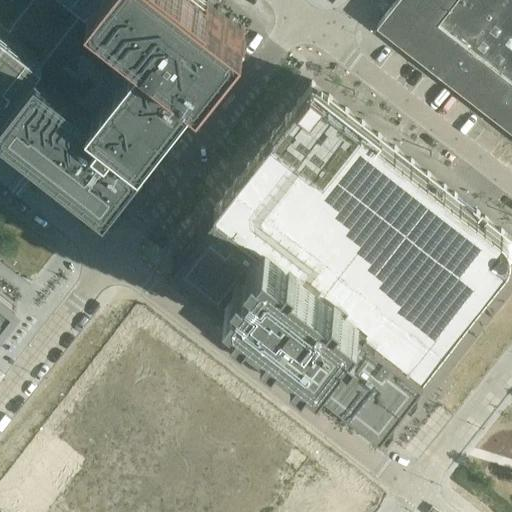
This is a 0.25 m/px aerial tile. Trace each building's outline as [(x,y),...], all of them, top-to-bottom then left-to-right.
[(246,29),(209,0),(90,0),(87,4),(44,59),(0,115),(0,124),(106,207),(146,156),(143,153),(198,83),(201,86),(203,87),(247,30),(246,29)] [(0,0),(0,115),(44,59),(8,31),(0,24),(0,0),(81,0),(87,4),(90,0),(0,0)] [(31,0),(8,31),(44,59),(87,4),(81,0),(31,0)] [(409,50),(434,18),(410,0),(395,0),(377,24),(409,50)] [(489,13),(472,0),(410,0),(434,18),(465,43),(489,13)] [(511,30),(511,0),(472,0),(489,13),(511,30)] [(475,101),(511,53),(511,30),(489,13),(465,43),(441,74),(475,101)] [(441,74),(465,43),(434,18),(409,50),(441,74)] [(508,127),(511,122),(511,53),(475,101),(508,127)] [(217,202),(215,205),(424,368),(427,365),(425,364),(430,357),(432,358),(434,355),(433,355),(434,354),(433,353),(442,342),(443,343),(444,342),(446,339),(447,338),(446,337),(454,326),(455,327),(456,326),(457,326),(459,324),(458,323),(459,322),(458,321),(466,310),(467,311),(468,310),(469,310),(471,308),(471,307),(472,306),(471,305),(479,295),(480,295),(481,294),(484,292),(483,291),(484,290),(483,289),(491,279),(492,280),(493,278),(494,279),(496,276),(495,276),(496,274),(495,274),(503,263),(504,264),(505,263),(506,263),(508,261),(507,260),(508,259),(507,258),(511,251),(511,239),(504,233),(505,232),(504,231),(504,230),(501,228),(501,229),(500,228),(499,229),(488,220),(489,219),(487,218),(488,218),(485,215),(484,217),(479,214),(480,213),(479,212),(480,211),(477,209),(476,210),(475,211),(466,203),(467,202),(466,202),(465,203),(456,195),(457,195),(457,194),(455,191),(454,192),(453,191),(452,192),(445,187),(447,185),(444,183),(443,184),(442,183),(441,184),(430,175),(431,174),(430,173),(427,170),(427,171),(426,170),(425,171),(414,163),(415,161),(413,160),(414,160),(411,158),(409,157),(408,158),(397,150),(398,149),(397,148),(397,147),(395,145),(394,145),(393,144),(392,146),(381,137),(382,136),(381,135),(381,134),(378,132),(378,133),(377,132),(376,133),(365,124),(366,123),(364,122),(365,121),(362,119),(361,120),(360,119),(359,120),(348,111),(349,110),(348,109),(345,106),(345,107),(344,106),(343,107),(332,99),(333,97),(331,96),(332,96),(329,94),(327,93),(326,94),(315,85),(316,84),(314,83),(315,82),(312,80),(310,83),(310,84),(309,85),(311,86),(302,97),(301,96),(300,97),(299,96),(297,99),(298,100),(297,101),(298,102),(290,113),(288,112),(288,113),(287,112),(285,115),(285,116),(284,117),(285,118),(277,128),(276,128),(275,129),(274,128),(272,131),(273,132),(272,133),(273,134),(265,144),(264,143),(263,145),(262,144),(260,147),(260,148),(259,149),(261,150),(252,160),(251,159),(250,161),(250,160),(247,163),(248,164),(247,165),(248,166),(241,174),(240,176),(239,175),(238,177),(237,176),(235,179),(237,180),(237,181),(237,182),(238,182),(230,192),(230,191),(229,191),(227,189),(224,192),(226,193),(223,196),(218,203),(217,202)] [(215,205),(173,258),(173,259),(173,260),(222,298),(223,297),(228,301),(227,302),(237,310),(238,308),(251,318),(250,320),(260,327),(261,326),(274,336),(273,337),(283,345),(284,344),(297,354),(296,355),(306,363),(307,362),(312,366),(311,367),(313,369),(314,368),(323,375),(322,376),(325,378),(326,376),(335,383),(334,385),(336,387),(337,385),(346,392),(345,393),(347,395),(348,394),(357,401),(356,402),(359,404),(360,403),(369,410),(368,411),(370,413),(371,412),(380,419),(379,420),(382,422),(384,420),(383,419),(389,411),(390,412),(392,409),(391,409),(397,401),(398,401),(400,399),(399,398),(405,390),(406,391),(416,378),(415,378),(422,370),(424,368),(216,206),(215,205)] [(0,286),(0,323),(18,301),(0,286)] [(127,318),(0,479),(0,503),(11,511),(259,511),(265,505),(269,508),(276,500),(288,509),(320,469),(127,318)]
